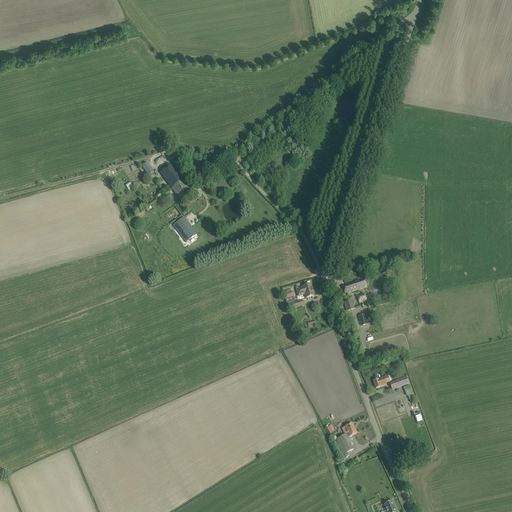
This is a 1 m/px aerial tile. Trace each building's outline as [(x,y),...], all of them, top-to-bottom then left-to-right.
[(147,163),(142,166),(146,173),(146,174),(149,179),(153,176),(150,172),(152,171),(147,163)] [(160,173),(172,189),(182,181),(171,165),(160,173)] [(172,189),(181,201),(191,194),(182,181),(172,189)] [(193,212),(185,217),(187,220),(189,218),(191,220),(193,218),(195,221),(198,219),(193,212)] [(174,222),(176,224),(174,226),(186,243),(196,235),(182,216),(174,222)] [(364,279),(342,286),(345,294),(367,287),(364,279)] [(306,299),(314,296),(311,284),(302,287),(303,288),(296,290),(298,297),(305,295),(306,299)] [(291,291),(283,293),(286,301),(293,299),(291,291)] [(365,294),(357,297),(359,303),(366,300),(365,294)] [(290,310),(303,306),(302,300),(288,303),(290,310)] [(345,311),(354,308),(351,301),(343,304),(345,311)] [(359,317),(361,326),(368,324),(365,315),(359,317)] [(378,380),(373,381),(376,389),(387,385),(384,378),(378,380)] [(407,378),(390,384),(392,390),(409,385),(407,378)] [(409,386),(404,388),(407,396),(412,394),(409,386)] [(384,423),(388,433),(393,431),(390,425),(393,424),(391,420),(384,423)] [(336,440),(344,455),(353,450),(347,438),(349,437),(357,433),(352,424),(344,428),(342,429),(345,435),(336,440)] [(384,511),(395,511),(391,502),(384,505),(387,511),(384,511)]
